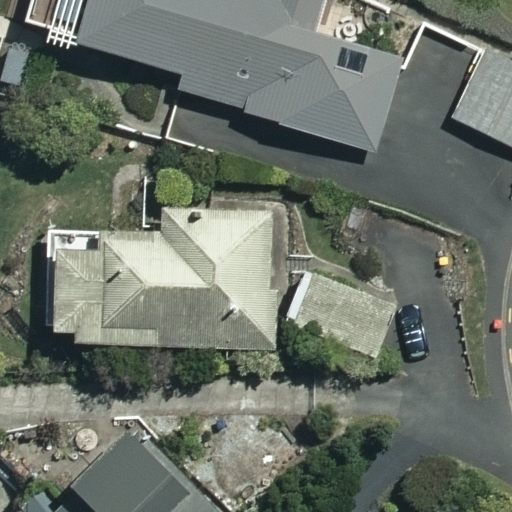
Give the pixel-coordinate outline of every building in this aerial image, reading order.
[(377,64),(381,48),(334,0),(286,0),(285,4),(268,0),(45,0),(35,40),(62,47),(58,64),(84,71),(86,63),(190,91),(186,107),(381,159),(405,71),(377,64)] [(511,68),(479,56),(452,130),(511,151),(511,68)] [(160,242),(46,243),(46,284),(54,284),(55,366),(270,363),(268,200),(160,201),(160,242)] [(403,312),(313,282),(295,336),(385,366),(403,312)] [(198,511),(132,450),(73,511),(58,511),(45,500),(33,511),(198,511)]
